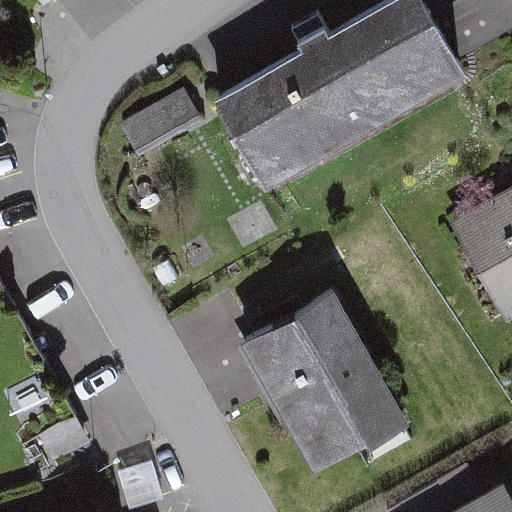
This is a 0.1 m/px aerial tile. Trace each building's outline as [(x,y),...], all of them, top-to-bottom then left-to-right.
[(431,0),(409,0),(222,105),(273,195),(477,81),(431,0)] [(188,93),(125,132),(142,159),(206,123),(188,93)] [(511,197),(456,227),(511,330),(511,197)] [(338,293),(254,344),(324,460),(408,409),(338,293)] [(511,511),(511,490),(505,480),(452,511),(511,511)]
